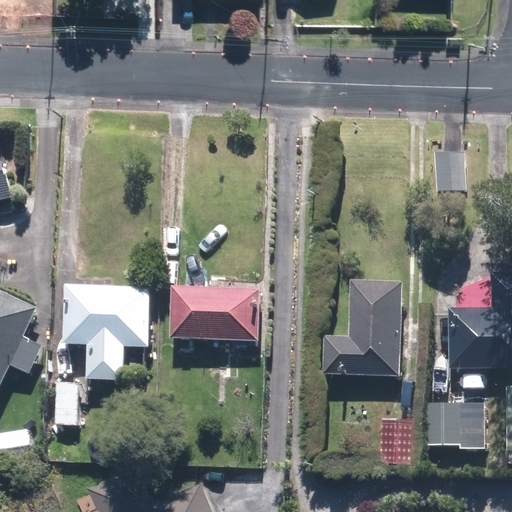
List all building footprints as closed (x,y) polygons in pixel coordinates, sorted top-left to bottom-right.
[(0,160),(0,200),(22,196),(14,158),(0,160)] [(259,244),(239,244),(238,274),(258,274),(259,244)] [(408,282),(358,279),(355,335),(332,334),(330,373),(404,376),(408,282)] [(161,287),(75,283),(72,343),(95,344),(93,378),(130,380),(132,344),(157,346),(161,287)] [(178,284),(177,337),(266,340),(268,287),(178,284)] [(0,400),(0,401),(17,364),(38,374),(50,346),(29,336),(42,307),(0,288),(0,400)] [(511,304),(460,305),(459,367),(511,367),(511,304)] [(87,382),(64,380),(60,427),(83,429),(87,382)] [(490,403),(432,400),(430,446),(487,449),(490,403)] [(420,416),(390,414),(386,463),(416,465),(420,416)] [(145,470),(98,489),(105,507),(93,511),(219,511),(208,485),(160,505),(145,470)]
